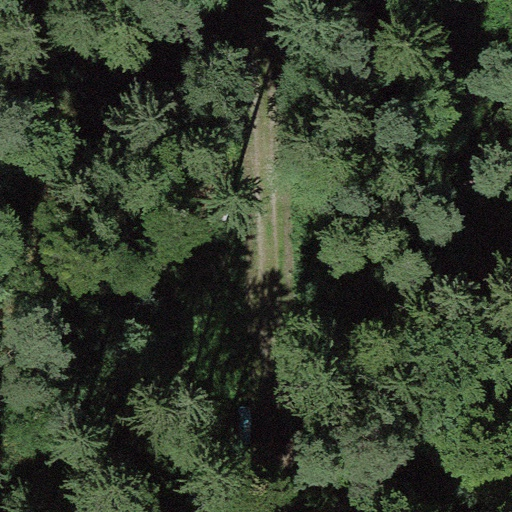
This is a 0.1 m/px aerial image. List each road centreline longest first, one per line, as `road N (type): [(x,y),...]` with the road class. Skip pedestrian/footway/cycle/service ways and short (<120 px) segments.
road 1 (track): [(274,511),(250,0)]
road 2 (track): [(345,511),(511,421)]
